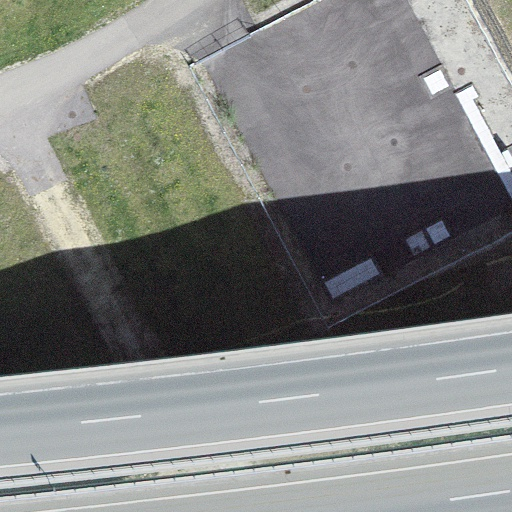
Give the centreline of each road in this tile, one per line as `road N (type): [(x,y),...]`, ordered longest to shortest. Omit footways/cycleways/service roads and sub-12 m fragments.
road 1 (motorway): [(511,365),(0,431)]
road 2 (track): [(3,97),(200,438),(263,511)]
road 3 (unclassified): [(183,0),(0,99)]
road 4 (motorway): [(330,511),(511,487)]
